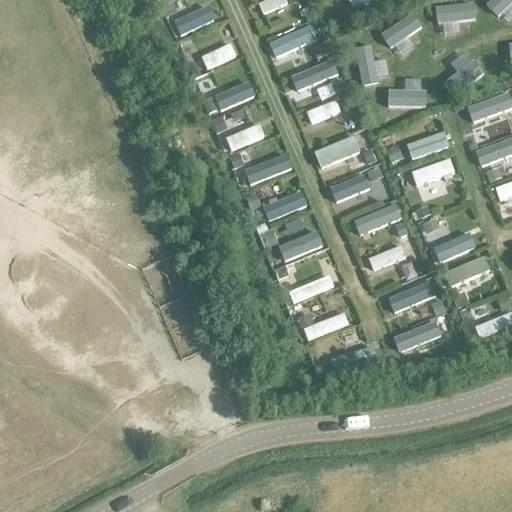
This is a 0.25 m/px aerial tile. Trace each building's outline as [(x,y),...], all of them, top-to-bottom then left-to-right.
[(283,0),(275,0),(258,8),(262,18),(287,7),(283,0)] [(181,26),(186,37),(217,23),(212,12),(181,26)] [(303,32),(274,45),(279,56),(308,43),(307,40),(322,33),(317,22),(310,25),(301,29),(303,32)] [(201,61),(207,73),(236,59),(230,47),(201,61)] [(324,66),(290,80),(295,91),(312,83),(315,88),(330,82),(324,66)] [(212,96),(219,112),(247,100),(243,89),(224,97),(222,92),(212,96)] [(508,96),(470,110),(474,123),(511,109),(511,91),(507,93),(508,96)] [(335,104),(306,116),(310,127),(339,116),(335,104)] [(226,142),(231,154),(264,140),(259,128),(238,137),(237,134),(230,137),(232,139),(226,142)] [(357,137),(322,152),(327,163),(362,149),(357,137)] [(440,139),(404,152),(408,163),(445,150),(440,139)] [(449,163),(411,176),(416,189),(453,176),(449,163)] [(247,193),(281,178),(275,165),(261,171),(260,167),(249,172),(251,175),(241,180),(247,193)] [(371,174),(338,187),(343,198),(376,185),(371,174)] [(511,185),(498,190),(501,201),(509,198),(511,202),(511,201),(511,185)] [(261,214),(262,214),(254,191),(242,195),(250,218),(252,217),(256,229),(265,227),(261,214)] [(262,212),(267,225),(303,212),(298,199),(262,212)] [(386,210),(352,224),(357,237),(377,229),(379,233),(394,227),(393,223),(404,219),(398,204),(385,209),(386,210)] [(428,245),(437,266),(475,250),(470,239),(447,249),(443,239),(428,245)] [(278,256),(283,267),(320,251),(316,240),(298,248),(296,242),(284,247),(286,252),(278,256)] [(406,247),(368,263),(373,274),(411,259),(406,247)] [(278,283),(289,278),(285,270),(284,271),(279,260),(270,264),(275,274),(274,274),(278,283)] [(484,261),(444,278),(450,291),(490,274),(484,261)] [(288,296),(293,307),(333,290),(329,279),(288,296)] [(387,304),(392,317),(427,302),(422,289),(387,304)] [(511,318),(511,316),(475,331),(479,342),(511,329),(511,318)] [(344,317),(303,333),(308,344),(348,328),(344,317)] [(394,341),(399,353),(436,338),(431,326),(394,341)] [(339,362),(340,371),(371,367),(369,358),(339,362)]
